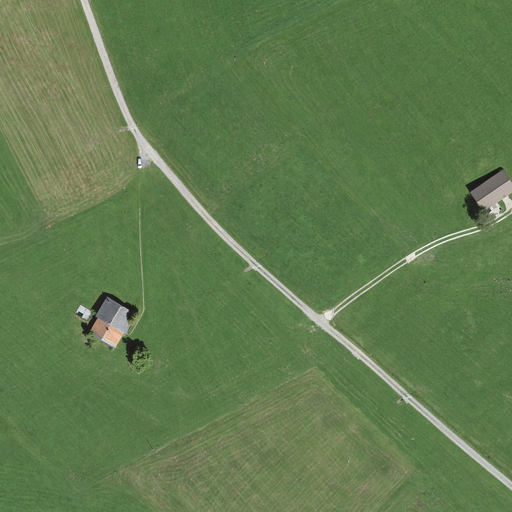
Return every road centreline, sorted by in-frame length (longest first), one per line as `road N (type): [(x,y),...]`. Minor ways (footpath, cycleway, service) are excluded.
road 1 (track): [(83,0),(129,123),(195,206),(511,486)]
road 2 (track): [(477,224),(424,243),(320,320)]
